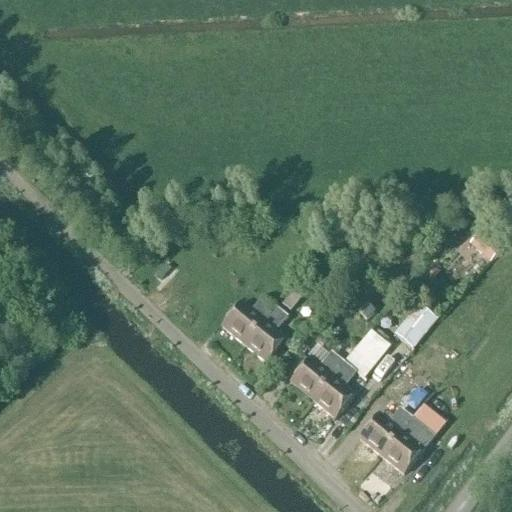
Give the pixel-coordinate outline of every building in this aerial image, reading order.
[(348,261),(348,244),(338,244),(338,261),(348,261)] [(244,349),(276,310),(263,300),(252,314),(242,306),(222,331),(244,349)] [(413,353),(435,327),(437,324),(419,309),(395,338),(413,353)] [(276,310),(244,349),(266,367),(287,342),(277,334),(288,321),(276,310)] [(435,327),(413,353),(434,371),(451,351),(448,349),(453,342),(435,327)] [(313,405),(344,366),(332,356),(321,370),(311,362),(291,387),(313,405)] [(344,366),(313,405),(335,423),(355,398),(346,390),(357,377),(344,366)] [(423,410),(413,422),(425,433),(435,440),(445,428),(423,410)] [(381,461),(413,422),(400,412),(389,425),(380,418),(359,442),(381,461)] [(413,422),(381,461),(404,479),(424,454),(414,446),(425,433),(413,422)] [(424,454),(435,440),(425,433),(414,446),(424,454)]
